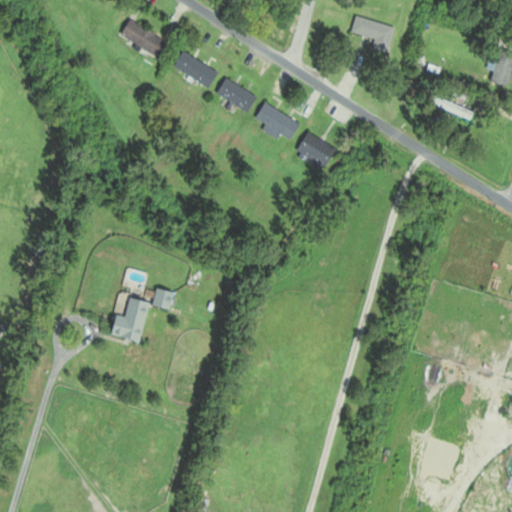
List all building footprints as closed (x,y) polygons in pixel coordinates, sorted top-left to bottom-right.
[(121,33),(157,57),(168,41),(131,17),(121,33)] [(393,24),(354,18),(352,34),(374,37),(373,49),(389,52),(393,24)] [(508,86),(511,72),(511,52),(500,49),(491,81),(508,86)] [(174,69),(211,86),(219,69),(182,52),(174,69)] [(257,96),(226,77),(217,93),(248,112),(257,96)] [(468,117),(472,110),(434,95),(431,103),(468,117)] [(265,123),(262,128),(277,138),(281,133),(291,140),(301,124),(266,102),(256,117),(265,123)] [(325,167),(336,149),(310,133),(298,151),(325,167)] [(173,292),(157,289),(154,305),(170,308),(173,292)] [(113,335),(141,342),(151,303),(131,298),(126,317),(118,315),(113,335)] [(429,360),(424,374),(434,377),(439,363),(429,360)]
